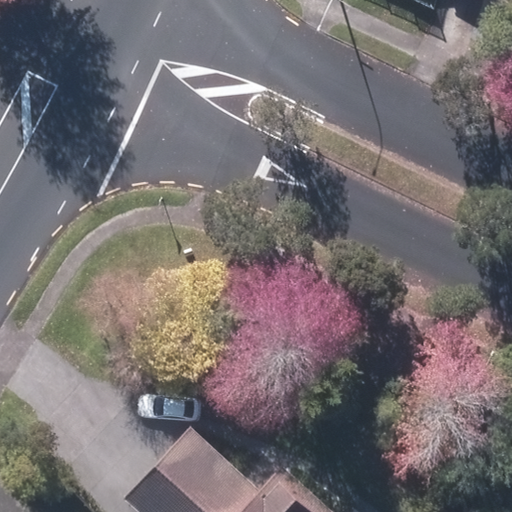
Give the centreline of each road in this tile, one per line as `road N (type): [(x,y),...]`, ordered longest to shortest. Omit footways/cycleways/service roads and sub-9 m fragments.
road 1 (residential): [(511,300),(37,91)]
road 2 (residential): [(159,0),(511,163)]
